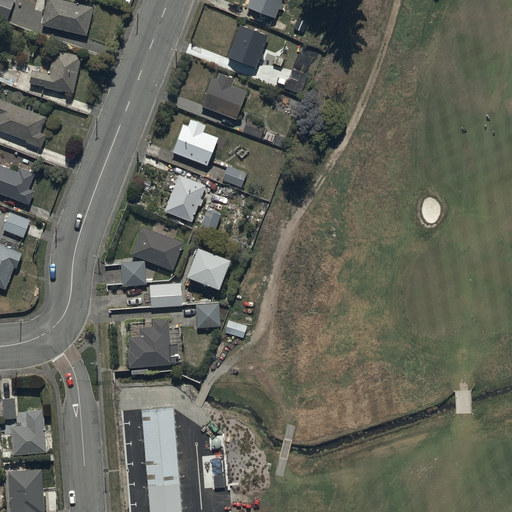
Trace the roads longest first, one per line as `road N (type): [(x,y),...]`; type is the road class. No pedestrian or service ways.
road 1 (residential): [(169,0),(84,220),(64,313),(48,331)]
road 2 (residential): [(48,331),(79,393),(87,511)]
